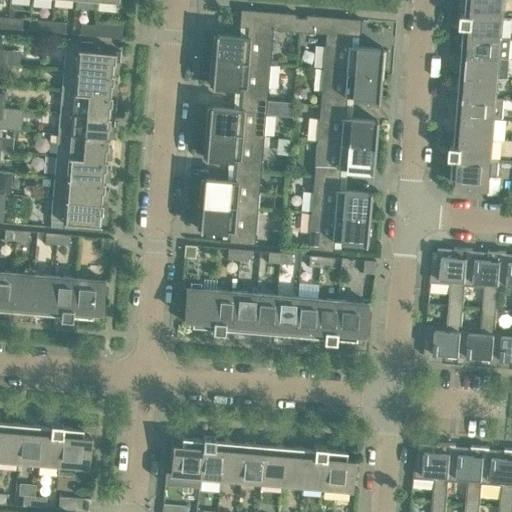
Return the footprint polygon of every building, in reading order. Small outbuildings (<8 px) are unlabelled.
[(462,12),(462,13),(503,17),(504,0),(466,0),(465,13),(462,12)] [(292,30),(294,13),(240,8),(239,26),(247,26),(246,37),(271,39),(272,29),(292,30)] [(305,32),(307,14),(305,14),(305,17),(295,17),(296,13),(294,13),(292,30),(305,32)] [(501,37),(503,17),(462,13),(461,25),(464,25),(463,34),(501,37)] [(361,19),(307,14),(305,32),(325,33),(324,44),(350,46),(351,35),(359,36),(361,19)] [(0,27),(7,28),(8,17),(0,16),(0,27)] [(22,18),(8,17),(7,28),(21,29),(22,18)] [(50,32),(51,21),(38,19),(37,31),(50,32)] [(94,20),(94,24),(93,35),(121,38),(122,22),(94,20)] [(65,22),(51,21),(50,32),(64,33),(65,22)] [(93,35),(94,24),(80,23),(80,34),(93,35)] [(269,64),(271,39),(246,37),(216,34),(216,33),(215,32),(213,59),(269,64)] [(510,38),(501,37),(463,34),(461,54),(499,57),(509,58),(510,38)] [(65,46),(63,68),(112,72),(112,73),(118,74),(119,61),(113,60),(114,50),(92,48),(93,41),(79,40),(79,47),(65,46)] [(380,49),(350,46),(324,44),(322,68),(379,73),(381,47),(380,47),(380,49)] [(497,78),(499,57),(461,54),(460,75),(497,78)] [(266,100),(269,64),(213,59),(210,85),(212,85),(212,84),(242,86),(241,97),(266,100)] [(111,82),(112,73),(112,72),(63,68),(61,90),(110,94),(110,95),(116,95),(117,82),(111,82)] [(377,100),(379,73),(322,68),(319,104),(345,106),(346,95),(376,98),(376,99),(377,100)] [(496,98),(497,78),(460,75),(458,95),(496,98)] [(109,103),(110,95),(110,94),(61,90),(59,111),(108,115),(108,116),(115,117),(116,104),(109,103)] [(504,99),(496,98),(458,95),(456,115),(494,118),(502,119),(504,99)] [(263,135),(266,100),(241,97),(240,109),(210,106),(210,104),(209,104),(207,131),(263,135)] [(267,126),(292,126),(292,97),(267,98),(267,126)] [(344,118),(345,106),(319,104),(316,140),(373,145),(375,118),(374,118),(374,120),(344,118)] [(108,125),(108,116),(108,115),(59,111),(57,133),(107,137),(107,138),(113,138),(114,126),(108,125)] [(492,139),(494,118),(456,115),(455,136),(492,139)] [(260,171),(263,135),(207,131),(204,157),(206,157),(206,155),(235,158),(235,169),(260,171)] [(106,147),(107,138),(107,137),(57,133),(56,154),(105,158),(105,159),(111,160),(112,147),(106,147)] [(491,159),(492,139),(455,136),(454,144),(451,144),(450,156),(491,159)] [(371,171),(373,145),(316,140),(313,176),(339,178),(340,167),(370,169),(370,171),(371,171)] [(104,168),(105,159),(105,158),(56,154),(54,176),(103,180),(103,181),(109,181),(110,169),(104,168)] [(499,160),(491,159),(450,156),(453,157),(451,177),(458,178),(458,186),(488,189),(489,176),(497,176),(499,160)] [(257,207),(260,171),(235,169),(234,180),(204,178),(204,176),(203,176),(200,202),(257,207)] [(102,190),(103,181),(103,180),(54,176),(52,197),(101,202),(107,203),(108,190),(102,190)] [(338,189),(339,178),(313,176),(310,212),(367,217),(369,190),(368,190),(368,192),(338,189)] [(100,211),(101,202),(52,197),(50,219),(64,221),(63,227),(77,229),(78,222),(105,224),(106,212),(100,211)] [(254,243),(257,207),(200,202),(198,229),(199,229),(200,227),(229,230),(228,240),(221,240),(221,241),(255,244),(255,243),(254,243)] [(365,243),(367,217),(310,212),(307,247),(306,247),(306,248),(340,251),(340,250),(333,249),(334,239),(364,241),(363,243),(365,243)] [(15,240),(16,229),(5,228),(4,239),(15,240)] [(28,230),(16,229),(15,240),(27,241),(28,230)] [(56,243),(57,233),(45,232),(44,242),(56,243)] [(69,234),(57,233),(56,243),(68,244),(69,234)] [(100,250),(112,251),(113,238),(101,237),(100,250)] [(184,244),(183,257),(195,258),(196,245),(184,244)] [(462,306),(467,248),(454,247),(454,252),(433,250),(430,282),(450,284),(449,304),(462,306)] [(239,259),(239,249),(228,248),(227,258),(239,259)] [(496,308),(501,251),(488,250),(488,255),(472,253),(473,248),(467,248),(462,306),(463,306),(465,285),(484,286),(482,307),(496,308)] [(251,250),(239,249),(239,259),(250,260),(251,250)] [(279,262),(280,252),(268,251),(267,261),(279,262)] [(511,256),(505,256),(506,251),(501,251),(496,308),(497,308),(498,288),(511,288),(511,256)] [(292,253),(280,252),(279,262),(291,263),(292,253)] [(320,266),(321,256),(309,255),(308,265),(320,266)] [(332,257),(321,256),(320,266),(331,267),(332,257)] [(362,272),(375,273),(376,260),(364,259),(362,272)] [(0,308),(10,309),(13,272),(0,270),(0,308)] [(30,311),(33,273),(13,272),(10,309),(30,311)] [(50,313),(53,275),(33,273),(30,311),(50,313)] [(70,318),(74,277),(53,275),(50,313),(59,314),(59,317),(70,318)] [(103,279),(74,277),(70,318),(71,318),(72,315),(92,316),(93,309),(101,310),(103,279)] [(212,330),(216,289),(186,287),(183,317),(191,318),(191,325),(211,327),(211,330),(212,330)] [(232,328),(236,291),(216,289),(212,330),(223,331),(224,328),(232,328)] [(254,330),(256,293),(236,291),(232,328),(254,330)] [(273,332),(276,294),(256,293),(254,330),(273,332)] [(293,334),(297,296),(276,294),(273,332),(293,334)] [(314,335),(317,298),(297,296),(293,334),(314,335)] [(334,340),(338,299),(317,298),(314,335),(323,336),(322,339),(334,340)] [(367,302),(338,299),(334,340),(335,340),(335,337),(356,339),(356,332),(364,332),(367,302)] [(458,363),(462,306),(449,304),(447,325),(426,324),(424,355),(445,357),(444,362),(458,363)] [(491,366),(496,308),(482,307),(480,328),(461,327),(463,306),(462,306),(458,363),(463,364),(463,359),(479,360),(478,365),(491,366)] [(511,368),(511,330),(495,329),(497,308),(496,308),(491,366),(496,367),(496,362),(511,362),(511,363),(511,368)] [(0,458),(17,460),(20,423),(0,420),(0,458)] [(58,464),(61,423),(50,422),(50,425),(41,424),(37,462),(58,464)] [(37,462),(41,424),(20,423),(17,460),(37,462)] [(62,423),(61,423),(58,464),(57,474),(73,475),(74,465),(87,466),(90,436),(82,435),(82,428),(62,426),(62,423)] [(199,476),(203,435),(202,435),(202,438),(181,436),(181,444),(173,443),(170,473),(199,476)] [(214,436),(203,435),(199,476),(198,488),(219,489),(220,478),(223,440),(214,439),(214,436)] [(240,479),(243,442),(223,440),(220,478),(240,479)] [(260,481),(264,443),(243,442),(240,479),(260,481)] [(446,501),(451,443),(437,442),(437,447),(416,445),(413,477),(434,479),(432,500),(446,501)] [(281,483),(284,445),(264,443),(260,481),(281,483)] [(479,504),(484,446),(471,445),(471,450),(455,449),(456,444),(451,443),(446,501),(448,480),(467,482),(465,503),(479,504)] [(321,486),(325,445),(314,444),(313,448),(304,447),(301,485),(321,486)] [(301,485),(304,447),(284,445),(281,483),(301,485)] [(326,445),(325,445),(321,486),(351,489),(353,458),(345,458),(346,450),(326,449),(326,445)] [(511,506),(511,448),(504,448),(504,453),(489,452),(489,446),(484,446),(479,504),(480,504),(482,483),(501,484),(499,506),(511,506)] [(34,506),(35,496),(23,495),(22,505),(34,506)] [(58,508),(89,511),(90,498),(59,495),(58,508)] [(46,497),(35,496),(34,506),(45,507),(46,497)] [(444,511),(446,501),(432,500),(430,511),(444,511)] [(478,511),(479,504),(465,503),(464,511),(445,511),(446,501),(444,511),(478,511)]
